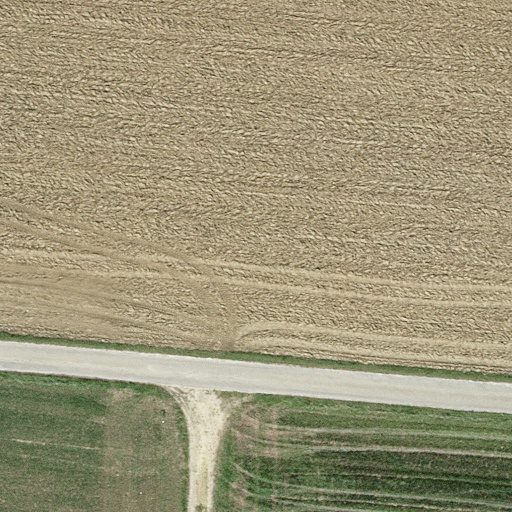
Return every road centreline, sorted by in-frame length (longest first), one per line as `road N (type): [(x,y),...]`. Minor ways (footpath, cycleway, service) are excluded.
road 1 (unclassified): [(0,356),(511,404)]
road 2 (track): [(182,511),(184,375)]
